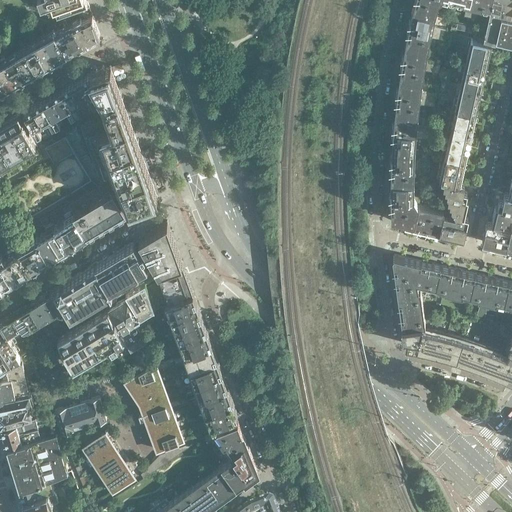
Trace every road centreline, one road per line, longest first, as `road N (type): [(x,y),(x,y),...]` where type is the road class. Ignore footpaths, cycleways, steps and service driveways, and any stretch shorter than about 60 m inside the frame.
road 1 (primary): [(473,459),(255,251),(223,175)]
road 2 (primary): [(234,263),(460,474)]
road 3 (residential): [(376,233),(392,351),(511,393)]
road 4 (residential): [(274,481),(208,296),(211,281),(234,263)]
road 5 (residential): [(398,0),(376,105),(376,233)]
road 6 (residential): [(194,187),(0,303)]
road 7 (residential): [(468,254),(511,62)]
road 8 (primary): [(223,175),(160,0)]
road 9 (primary): [(139,31),(194,187)]
road 10 (residential): [(0,106),(139,31)]
